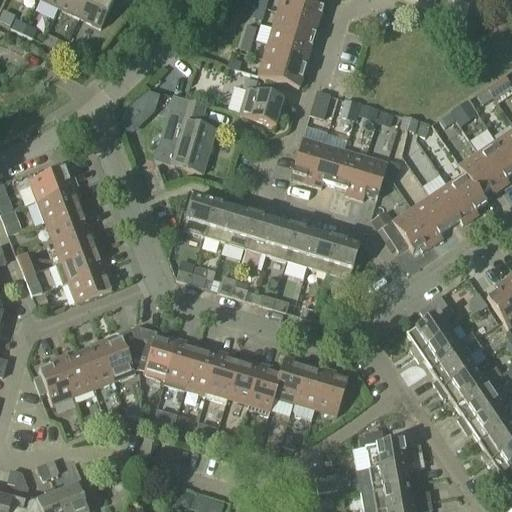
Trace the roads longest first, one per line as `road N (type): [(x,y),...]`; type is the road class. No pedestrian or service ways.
road 1 (residential): [(409,306),(378,251),(354,232),(290,216),(273,205),(266,185),(288,110),(320,84),(339,18),(372,0)]
road 2 (residential): [(0,448),(13,370),(29,348),(161,302)]
road 3 (residential): [(231,502),(68,455),(0,463)]
road 4 (residential): [(161,302),(89,116)]
road 5 (residential): [(352,341),(321,346),(161,302)]
road 6 (residential): [(89,116),(141,71),(191,0)]
road 7 (residential): [(295,511),(305,471),(399,408)]
road 8 (unknown): [(29,348),(3,214)]
road 9 (residential): [(399,408),(470,511)]
road 10 (residential): [(409,306),(511,236)]
